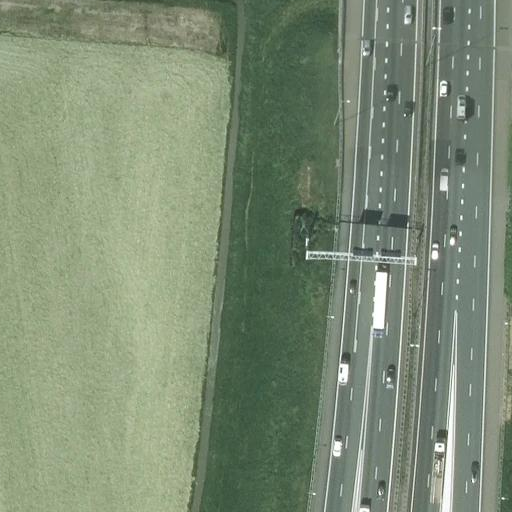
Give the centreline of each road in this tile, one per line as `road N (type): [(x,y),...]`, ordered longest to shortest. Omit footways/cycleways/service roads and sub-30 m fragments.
road 1 (motorway): [(395,0),(376,324)]
road 2 (motorway): [(458,273),(466,0)]
road 3 (motorway): [(425,511),(458,273)]
road 4 (motorway): [(464,511),(458,273)]
road 5 (motorway): [(376,324),(345,511)]
road 6 (motorway): [(376,324),(365,511)]
